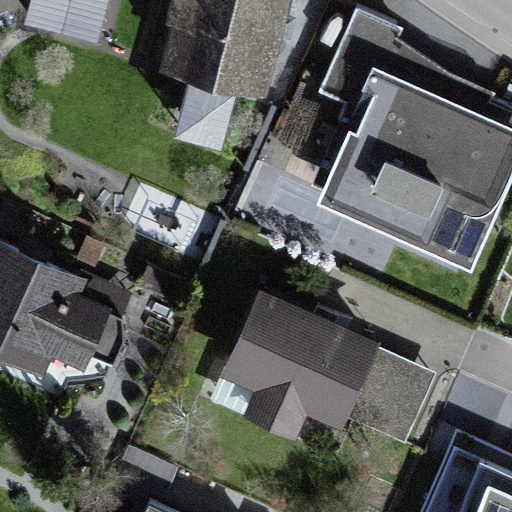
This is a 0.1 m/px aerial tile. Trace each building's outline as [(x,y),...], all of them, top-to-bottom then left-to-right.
[(110,0),(30,0),(23,23),(97,45),(110,0)] [(294,0),(188,0),(173,66),(199,72),(184,140),(233,151),(247,92),(272,97),(294,0)] [(410,33),(362,15),(332,98),(369,119),(333,204),(482,270),(511,197),(511,114),(493,100),(401,51),(410,33)] [(124,299),(0,242),(0,345),(46,367),(56,345),(95,363),(124,299)] [(384,345),(260,289),(213,393),(336,449),(384,345)] [(511,511),(511,444),(473,427),(435,511),(511,511)]
